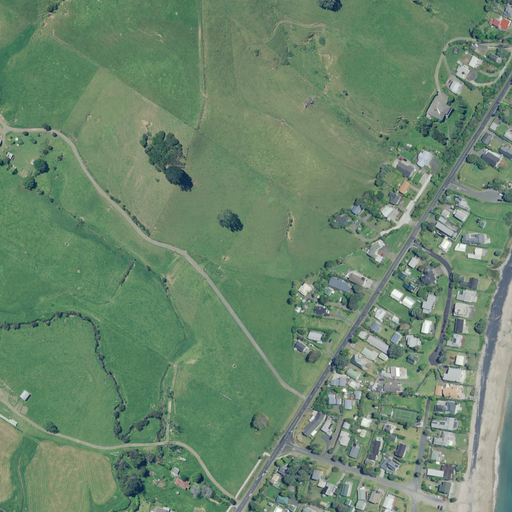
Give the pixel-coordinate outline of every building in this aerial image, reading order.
[(511,21),(504,18),(503,22),(496,19),(496,21),(492,19),(490,23),(493,25),(493,23),(499,26),(498,28),(501,29),(507,32),(511,21)] [(503,58),(492,54),(490,59),(500,64),(503,58)] [(475,56),(470,65),(476,68),(478,66),(479,67),(480,64),(482,65),(484,61),(475,56)] [(464,66),(462,65),(458,70),(460,71),(458,75),(465,79),(470,71),(468,69),(469,67),(465,65),(464,66)] [(465,86),(456,81),(451,89),(460,95),(463,91),(462,90),(465,86)] [(431,105),(430,107),(427,114),(441,121),(443,115),(447,117),(452,109),(444,105),(439,102),(436,108),(431,105)] [(494,137),(487,133),(483,141),(489,145),(494,137)] [(510,149),(504,146),(500,151),(511,158),(511,146),(510,149)] [(504,157),(489,148),(483,158),(497,167),(499,163),(506,167),(509,163),(503,159),(504,157)] [(429,152),(427,151),(425,154),(423,152),(419,159),(421,160),(418,164),(424,167),(425,164),(428,166),(434,156),(432,155),(433,154),(430,152),(429,152)] [(411,178),(411,177),(412,178),(416,171),(415,171),(417,168),(412,165),(411,166),(403,161),(402,162),(401,162),(397,169),(411,178)] [(401,184),(402,185),(401,186),(402,187),(400,190),(406,194),(412,185),(406,181),(405,183),(403,181),(401,184)] [(390,196),(392,197),(391,199),(393,200),(392,202),(399,205),(400,200),(402,201),(404,197),(392,192),(390,196)] [(457,204),(461,205),(460,207),(469,210),(470,208),(466,207),(468,202),(463,200),(463,199),(460,198),(460,199),(457,198),(456,201),(458,202),(457,204)] [(364,207),(358,203),(353,211),(361,215),(363,211),(362,210),(364,207)] [(391,209),(388,206),(383,212),(389,218),(397,210),(393,207),(391,209)] [(451,213),(445,209),(442,214),(448,218),(451,213)] [(454,214),(460,217),(459,219),(465,223),(470,214),(469,214),(464,210),(463,212),(461,210),(460,211),(458,209),(457,212),(456,211),(454,214)] [(347,215),(345,216),(343,214),(341,216),(340,215),(336,219),(335,221),(337,223),(338,221),(339,222),(340,222),(345,228),(350,223),(348,220),(350,218),(347,215)] [(445,224),(441,221),(438,226),(454,236),(457,231),(445,224)] [(464,243),(480,245),(486,245),(486,243),(490,243),(490,238),(487,238),(487,234),(481,234),(481,235),(479,235),(479,237),(477,237),(477,234),(466,234),(466,237),(464,237),(464,243)] [(453,243),(446,239),(443,244),(442,244),(440,247),(447,251),(453,243)] [(375,243),(373,244),(368,253),(378,259),(377,260),(381,262),(382,261),(381,260),(383,257),(377,253),(379,249),(386,246),(382,240),(375,243)] [(468,245),(460,244),(456,250),(467,252),(468,245)] [(484,249),(477,248),(476,255),(470,254),(470,258),(482,259),(483,256),(484,256),(485,253),(487,253),(488,250),(484,250),(484,249)] [(423,259),(417,255),(411,264),(416,268),(423,259)] [(436,273),(434,266),(426,268),(427,274),(423,275),(425,284),(430,283),(430,285),(438,283),(438,280),(439,280),(437,273),(436,273)] [(354,272),(349,273),(347,276),(352,278),(351,280),(365,286),(367,282),(366,281),(368,278),(354,272)] [(409,276),(403,272),(399,277),(406,280),(409,276)] [(466,277),(462,276),(460,286),(478,289),(480,279),(472,277),(471,282),(465,281),(466,277)] [(351,293),(353,286),(351,285),(351,284),(344,281),(345,279),(341,278),(340,280),(333,277),(330,285),(351,293)] [(407,283),(405,286),(416,293),(420,287),(413,282),(411,285),(407,283)] [(309,285),(306,283),(304,287),(303,286),(300,290),(307,296),(313,288),(310,286),(309,287),(308,286),(309,285)] [(335,290),(327,286),(325,290),(327,291),(326,293),(330,296),(333,292),(334,293),(335,290)] [(398,290),(396,289),(395,290),(395,289),(394,291),(394,292),(392,296),(393,297),(394,298),(395,298),(400,301),(405,294),(400,291),(398,290)] [(477,292),(465,290),(464,295),(459,294),(458,299),(475,302),(477,292)] [(438,298),(437,298),(437,297),(433,296),(433,293),(430,292),(429,296),(430,296),(429,301),(427,301),(424,312),(433,315),(436,303),(437,304),(438,298)] [(403,303),(405,304),(405,305),(406,305),(412,309),(416,302),(412,299),(412,298),(410,297),(410,298),(408,296),(407,297),(406,298),(406,299),(403,303)] [(470,318),(472,308),(470,305),(458,303),(456,316),(470,318)] [(316,307),(317,307),(316,312),(320,313),(326,314),(326,316),(331,316),(331,313),(328,313),(329,307),(328,307),(328,305),(316,304),(316,307)] [(381,310),(380,309),(377,314),(378,315),(376,317),(382,320),(381,321),(383,322),(385,319),(384,318),(387,312),(382,309),(381,310)] [(401,319),(395,316),(393,320),(398,324),(401,319)] [(467,319),(459,318),(457,331),(467,333),(468,328),(465,327),(467,319)] [(426,320),(425,325),(423,325),(422,330),(424,330),(424,332),(430,333),(433,321),(426,320)] [(383,326),(376,321),(372,328),(379,333),(382,329),(382,328),(383,326)] [(368,334),(363,331),(359,336),(365,339),(368,334)] [(323,334),(312,332),(310,339),(319,340),(318,343),(323,344),(324,341),(322,341),(323,334)] [(403,336),(397,332),(392,340),(397,344),(403,336)] [(461,347),(461,346),(464,344),(465,339),(463,336),(463,335),(454,334),(453,346),(461,347)] [(393,349),(372,335),(368,341),(389,355),(393,349)] [(412,345),(412,347),(422,347),(422,342),(421,342),(421,339),(419,339),(419,338),(414,338),(414,335),(408,335),(407,340),(410,340),(410,344),(412,345)] [(308,346),(300,341),(296,347),(307,354),(310,349),(307,347),(308,346)] [(373,352),(366,347),(363,353),(375,360),(379,354),(374,351),(373,352)] [(359,363),(360,364),(362,361),(361,360),(364,356),(361,355),(360,356),(356,354),(352,361),(358,365),(359,363)] [(419,358),(412,354),(408,361),(415,365),(419,358)] [(466,357),(460,355),(458,364),(465,365),(466,357)] [(361,374),(351,368),(348,374),(358,380),(361,374)] [(465,372),(465,370),(452,368),(451,374),(447,374),(447,380),(464,382),(464,380),(465,379),(466,378),(466,377),(466,376),(466,375),(466,374),(466,373),(465,372)] [(347,378),(342,377),(342,380),(338,379),(337,380),(332,380),(332,385),(346,386),(347,378)] [(360,385),(351,379),(348,384),(355,388),(357,386),(359,388),(360,385)] [(377,382),(373,388),(381,393),(385,387),(377,382)] [(399,383),(391,383),(391,384),(386,384),(386,391),(401,392),(402,386),(399,386),(399,383)] [(462,385),(459,386),(459,385),(452,386),(452,387),(446,388),(447,397),(454,396),(454,399),(464,398),(463,390),(462,385)] [(30,395),(25,391),(20,397),(25,401),(30,395)] [(336,395),(330,394),(329,404),(341,404),(342,399),(335,399),(336,395)] [(355,400),(347,400),(346,409),(352,409),(352,405),(355,405),(355,400)] [(460,407),(461,403),(450,401),(449,406),(442,405),(441,412),(457,414),(458,410),(462,410),(462,408),(460,407)] [(327,414),(320,412),(316,418),(304,431),(309,436),(325,420),(327,414)] [(372,420),(363,417),(363,419),(364,419),(362,425),(368,427),(370,422),(371,423),(372,420)] [(455,425),(457,426),(457,422),(455,422),(456,418),(448,417),(448,421),(442,421),(441,422),(440,422),(440,426),(441,427),(441,428),(454,430),(455,425)] [(331,421),(329,420),(323,429),(328,432),(330,429),(329,429),(332,423),(330,422),(331,421)] [(396,429),(397,426),(390,423),(389,426),(386,425),(384,430),(393,433),(394,428),(396,429)] [(352,434),(343,431),(340,440),(342,441),(342,444),(348,446),(352,434)] [(436,444),(454,447),(456,438),(456,437),(455,437),(455,436),(454,436),(454,435),(453,435),(452,435),(453,432),(444,431),(443,438),(437,437),(436,444)] [(378,438),(378,440),(376,439),(372,454),(371,454),(370,459),(375,460),(377,460),(378,455),(379,455),(383,439),(378,438)] [(409,446),(401,442),(399,448),(397,454),(405,457),(409,446)] [(361,449),(354,446),(351,456),(358,458),(361,449)] [(434,451),(432,459),(440,461),(441,458),(438,457),(439,454),(441,454),(441,452),(434,451)] [(389,460),(384,468),(387,470),(390,466),(397,471),(400,467),(397,465),(398,464),(393,460),(392,462),(389,460)] [(455,466),(455,465),(447,464),(447,466),(444,465),(443,471),(430,469),(429,475),(445,477),(444,478),(452,479),(453,473),(456,473),(457,467),(455,466)] [(282,472),(290,477),(295,467),(291,465),(288,469),(284,467),(282,472)] [(324,471),(317,469),(315,478),(321,480),(324,471)] [(306,473),(302,471),(298,477),(302,480),(306,473)] [(280,477),(276,474),(272,481),(275,484),(280,477)] [(188,485),(189,483),(178,476),(174,483),(185,490),(186,488),(188,489),(190,486),(188,485)] [(353,483),(346,481),(343,495),(350,497),(353,483)] [(451,494),(451,493),(454,493),(455,485),(454,485),(454,482),(447,481),(446,485),(442,484),(441,491),(447,492),(446,493),(451,494)] [(338,486),(329,483),(325,493),(333,496),(334,492),(336,492),(338,486)] [(368,489),(367,490),(367,487),(363,487),(363,488),(361,488),(361,490),(360,490),(360,499),(360,500),(365,500),(367,499),(368,499),(368,489)] [(381,494),(382,491),(379,490),(378,493),(375,491),(371,501),(378,503),(382,494),(381,494)] [(290,497),(279,495),(278,502),(289,504),(290,497)] [(395,500),(388,497),(384,506),(393,509),(394,505),(393,505),(395,500)] [(368,503),(361,500),(358,507),(364,510),(368,503)]
